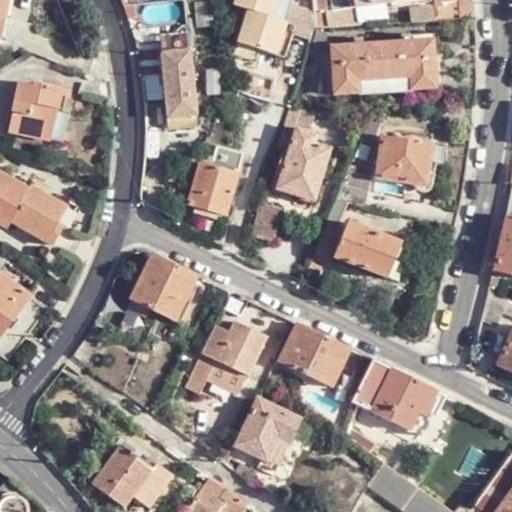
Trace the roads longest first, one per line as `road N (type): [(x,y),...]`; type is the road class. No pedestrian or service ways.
road 1 (residential): [(491,0),(491,157),(443,371)]
road 2 (residential): [(118,224),(443,371)]
road 3 (residential): [(53,359),(269,511)]
road 4 (residential): [(104,0),(122,73),(118,224)]
road 5 (residential): [(118,224),(94,289),(53,359)]
